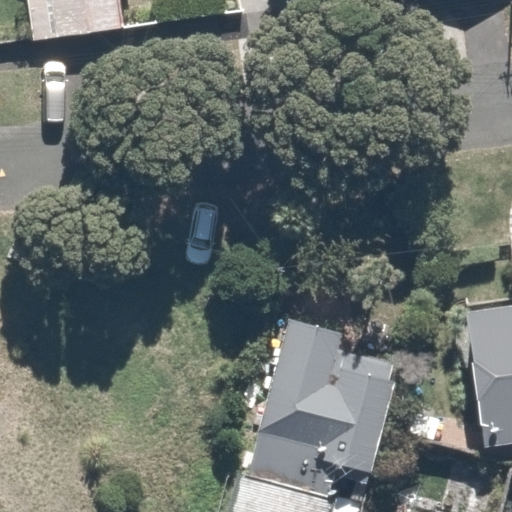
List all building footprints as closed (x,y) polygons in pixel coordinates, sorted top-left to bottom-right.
[(106,0),(21,0),(26,39),(109,30),(106,0)] [(248,450),(370,473),(409,308),(289,289),(248,450)] [(511,303),(449,314),(484,443),(511,440),(511,303)] [(0,410),(0,511),(44,511),(63,425),(0,410)] [(235,461),(220,511),(354,511),(361,493),(235,461)]
